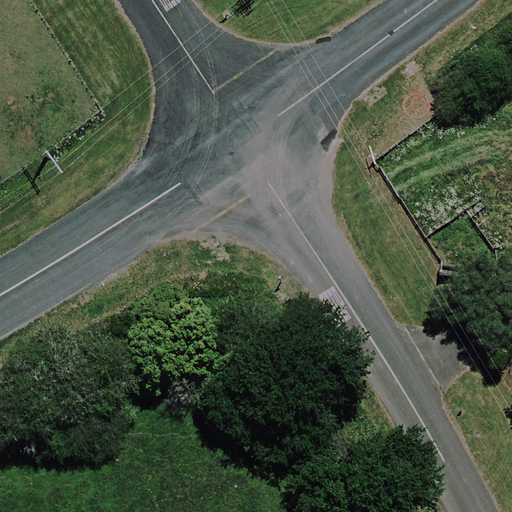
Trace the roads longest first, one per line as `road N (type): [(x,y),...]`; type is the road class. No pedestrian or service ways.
road 1 (unclassified): [(243,143),(387,364),(471,511)]
road 2 (unclassified): [(243,143),(0,294)]
road 3 (unclassified): [(439,0),(243,143)]
road 4 (unclassified): [(152,0),(243,143)]
